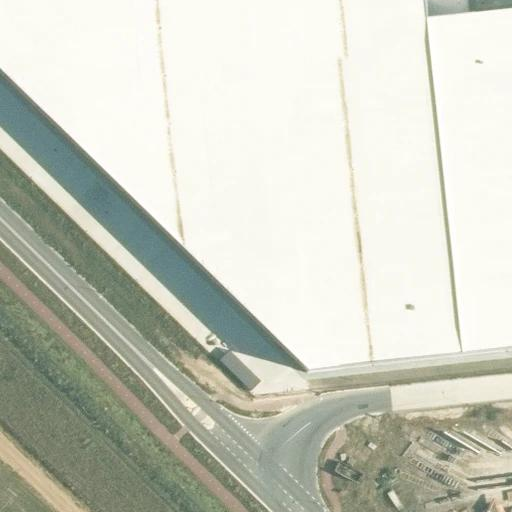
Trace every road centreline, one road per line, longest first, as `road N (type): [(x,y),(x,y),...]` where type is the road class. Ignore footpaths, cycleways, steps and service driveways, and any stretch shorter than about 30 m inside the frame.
road 1 (unclassified): [(264,463),(335,409),(511,386)]
road 2 (tertiary): [(0,218),(134,352)]
road 3 (tertiary): [(264,463),(208,404),(134,352)]
road 4 (tertiary): [(134,352),(143,372),(248,478)]
